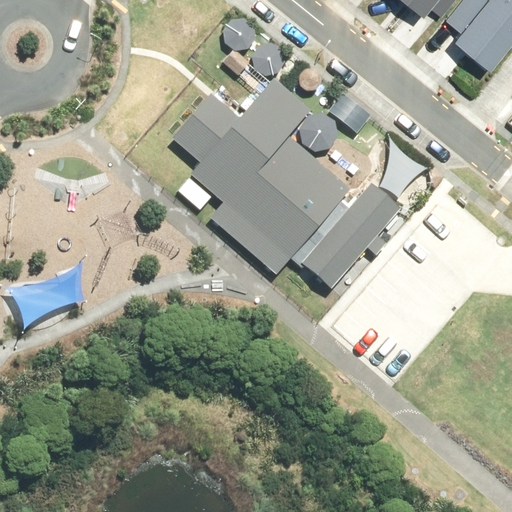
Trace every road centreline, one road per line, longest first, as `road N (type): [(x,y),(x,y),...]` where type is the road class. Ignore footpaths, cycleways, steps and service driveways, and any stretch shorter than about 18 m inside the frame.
road 1 (residential): [(286,0),(454,136)]
road 2 (residential): [(51,11),(66,33),(64,59),(33,82),(7,76)]
